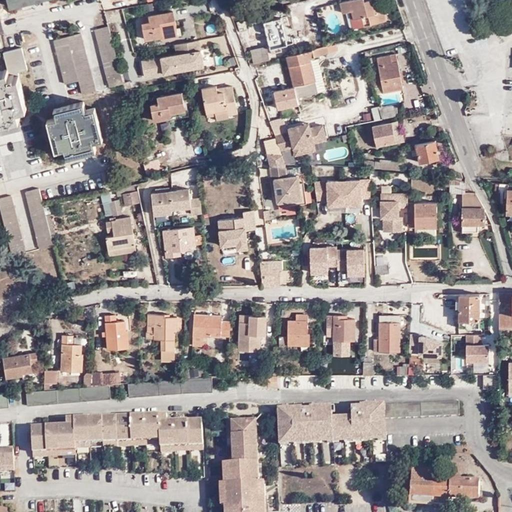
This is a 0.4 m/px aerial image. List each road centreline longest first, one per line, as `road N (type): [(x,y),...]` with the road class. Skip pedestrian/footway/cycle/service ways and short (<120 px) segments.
road 1 (residential): [(511,285),(103,294),(0,330)]
road 2 (residential): [(412,0),(511,273)]
road 3 (residential): [(220,0),(250,77),(258,219)]
